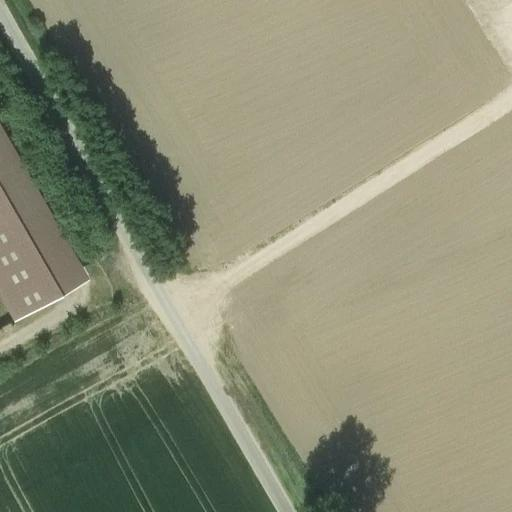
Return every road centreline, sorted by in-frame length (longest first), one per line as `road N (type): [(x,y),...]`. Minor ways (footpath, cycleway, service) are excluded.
road 1 (unclassified): [(285,511),(0,15)]
road 2 (track): [(172,315),(511,100)]
